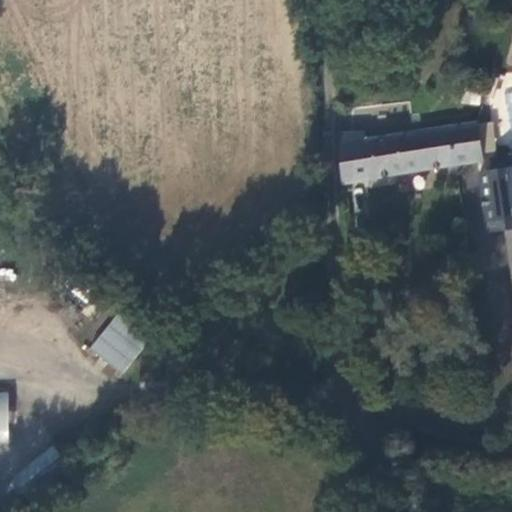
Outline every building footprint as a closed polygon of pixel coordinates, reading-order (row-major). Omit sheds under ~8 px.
[(336,181),(463,161),(476,159),(471,123),(359,141),(358,133),(331,134),(336,181)] [(502,231),(511,228),(511,167),(510,156),(492,157),(485,159),(487,172),(474,174),(483,233),(502,231)] [(511,288),(511,228),(502,231),(510,288),(511,288)] [(144,344),(112,318),(85,353),(117,378),(144,344)] [(50,451),(9,484),(25,504),(65,471),(50,451)]
